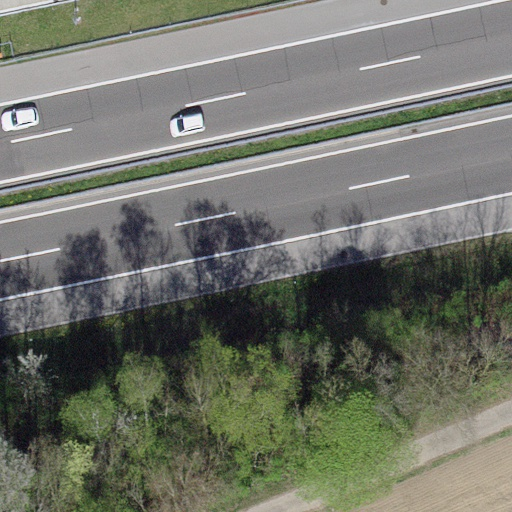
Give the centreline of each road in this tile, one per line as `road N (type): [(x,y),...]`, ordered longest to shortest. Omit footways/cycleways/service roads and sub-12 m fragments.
road 1 (motorway): [(0,260),(511,153)]
road 2 (motorway): [(511,36),(0,143)]
road 3 (track): [(278,511),(511,410)]
